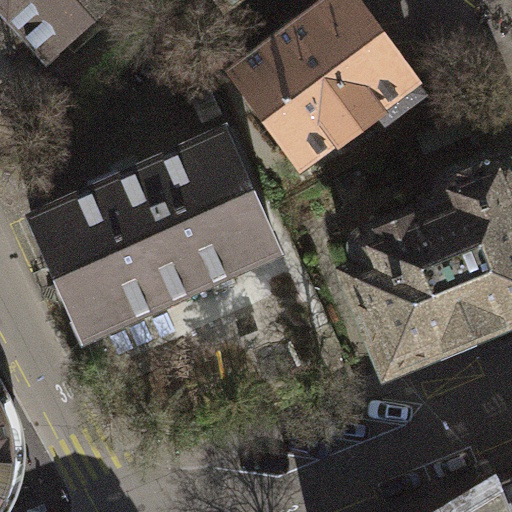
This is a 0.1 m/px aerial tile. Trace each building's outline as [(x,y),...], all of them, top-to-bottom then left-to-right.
[(111,0),(0,0),(0,4),(48,57),(111,0)] [(216,0),(223,9),(235,0),(216,0)] [(356,0),(325,0),(231,70),(300,161),(334,136),(338,142),(380,110),(377,106),(414,78),(356,0)] [(88,346),(287,258),(230,129),(31,217),(88,346)] [(423,210),(384,226),(363,236),(358,241),(367,265),(350,273),(389,367),(511,315),(511,180),(507,167),(502,161),(494,160),(450,177),(446,182),(443,187),(446,197),(422,207),(423,210)] [(0,503),(5,496),(14,455),(7,414),(0,401),(0,503)] [(511,511),(511,505),(504,485),(455,511),(511,511)]
